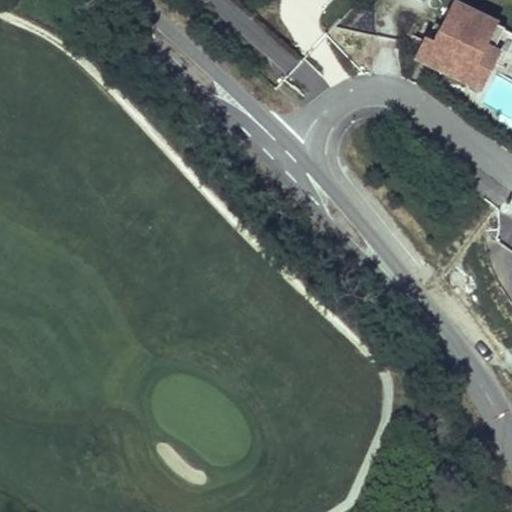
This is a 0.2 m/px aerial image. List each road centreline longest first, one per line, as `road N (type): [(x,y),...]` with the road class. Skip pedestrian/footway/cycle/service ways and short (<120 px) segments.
road 1 (residential): [(295,148),(345,97),(390,89),(418,100),(511,172)]
road 2 (tertiary): [(112,0),(275,169)]
road 3 (tertiary): [(295,148),(138,0)]
road 4 (tertiary): [(420,307),(372,236),(295,148)]
road 5 (tertiary): [(275,169),(420,307)]
road 6 (tertiary): [(420,307),(511,440)]
